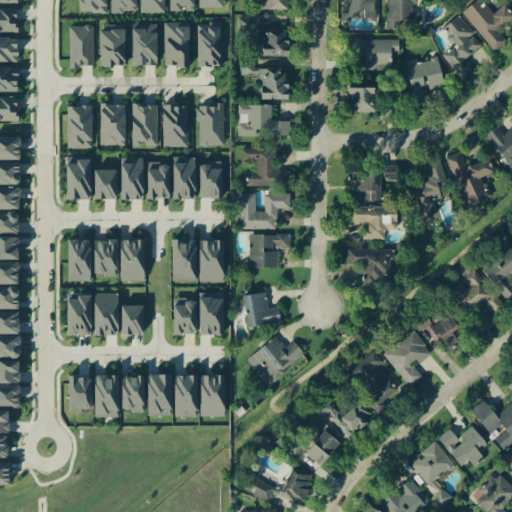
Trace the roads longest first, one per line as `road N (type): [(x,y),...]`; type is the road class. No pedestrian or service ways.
road 1 (residential): [(44,424),(45,0)]
road 2 (residential): [(321,308),(319,0)]
road 3 (residential): [(328,511),(354,472),(511,338)]
road 4 (residential): [(320,138),(431,134),(511,76)]
road 5 (residential): [(44,357),(216,355)]
road 6 (residential): [(45,221),(217,220)]
road 7 (residential): [(45,87),(174,85)]
